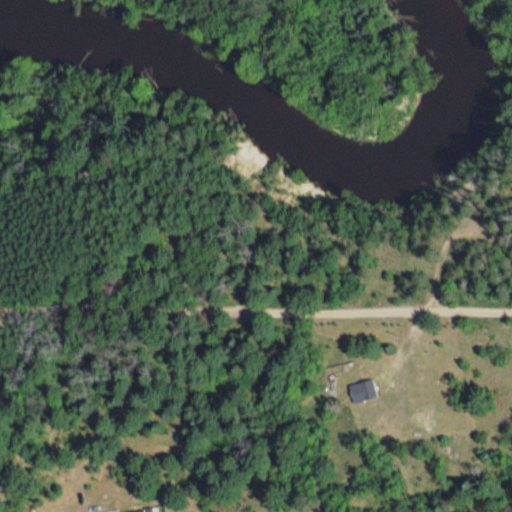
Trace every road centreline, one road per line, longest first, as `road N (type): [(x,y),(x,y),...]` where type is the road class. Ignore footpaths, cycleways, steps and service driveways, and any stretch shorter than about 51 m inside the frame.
road 1 (track): [(0,312),(35,303),(511,302)]
road 2 (track): [(62,303),(54,385),(82,446)]
